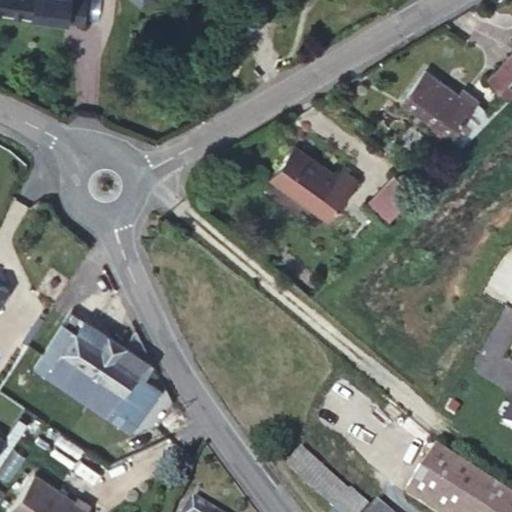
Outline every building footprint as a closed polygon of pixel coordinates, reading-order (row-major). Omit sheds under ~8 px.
[(0,0),(0,12),(84,22),(86,0),(0,0)] [(511,53),(489,76),(509,97),(511,94),(511,53)] [(459,94),(424,69),(402,100),(450,136),(476,102),(478,99),(463,88),(459,94)] [(490,116),(476,102),(450,136),(462,145),(490,116)] [(337,175),(294,144),(271,176),(328,218),(357,179),(341,168),(337,175)] [(413,193),(395,175),(367,204),(385,221),(413,193)] [(169,234),(177,227),(165,217),(159,225),(169,234)] [(0,282),(0,300),(8,288),(0,282)] [(153,363),(71,308),(34,367),(119,425),(127,415),(137,423),(161,389),(144,377),(153,363)] [(511,426),(511,406),(503,422),(511,426)] [(0,435),(0,458),(9,442),(0,435)] [(435,511),(511,511),(511,495),(436,447),(406,493),(435,511)] [(287,465),(340,511),(359,511),(366,504),(302,448),(287,465)] [(35,472),(9,510),(11,511),(86,511),(91,505),(78,496),(75,500),(35,472)] [(190,505),(185,511),(213,511),(193,499),(190,505)] [(177,511),(185,511),(190,505),(184,501),(177,511)]
